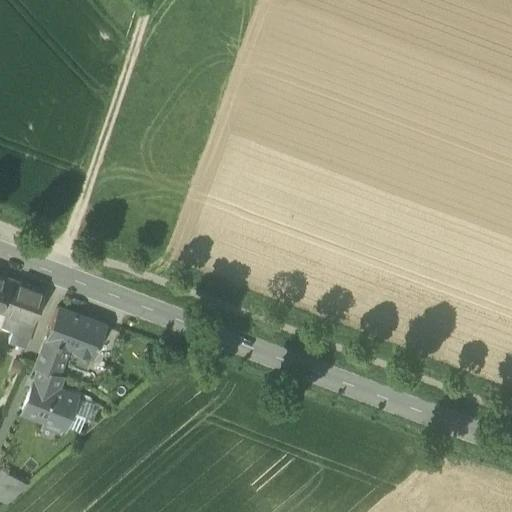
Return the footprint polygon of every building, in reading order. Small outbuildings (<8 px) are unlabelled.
[(0,274),(0,306),(11,278),(0,274)] [(0,308),(5,310),(17,315),(33,321),(44,291),(11,278),(0,306),(0,308)] [(45,335),(46,335),(67,344),(71,345),(90,352),(92,353),(104,322),(57,305),(45,335)] [(17,315),(5,310),(0,322),(0,325),(11,330),(17,315)] [(24,346),(33,321),(17,315),(11,330),(7,339),(21,344),(24,346)] [(56,371),(67,344),(46,335),(34,364),(38,365),(56,371)] [(84,368),(90,352),(71,345),(65,361),(84,368)] [(56,371),(38,365),(21,409),(45,418),(43,422),(58,428),(59,424),(63,425),(75,395),(55,387),(60,373),(56,371)] [(93,402),(75,395),(63,425),(74,430),(79,416),(86,419),(93,402)] [(25,483),(4,471),(0,479),(0,498),(5,501),(25,483)]
